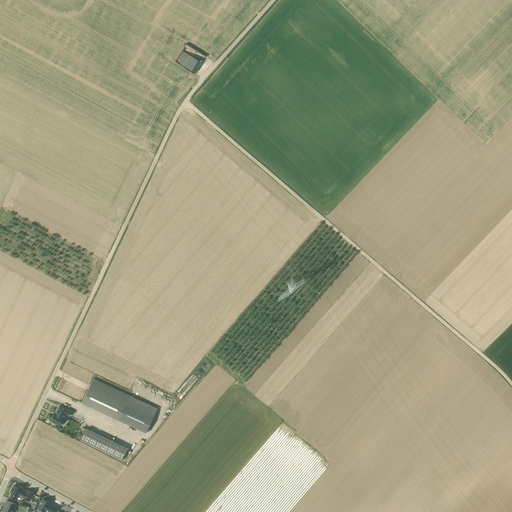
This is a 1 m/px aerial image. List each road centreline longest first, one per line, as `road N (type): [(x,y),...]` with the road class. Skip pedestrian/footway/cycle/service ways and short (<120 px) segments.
road 1 (unclassified): [(11,464),(183,104),(274,0)]
road 2 (track): [(183,104),(511,380)]
